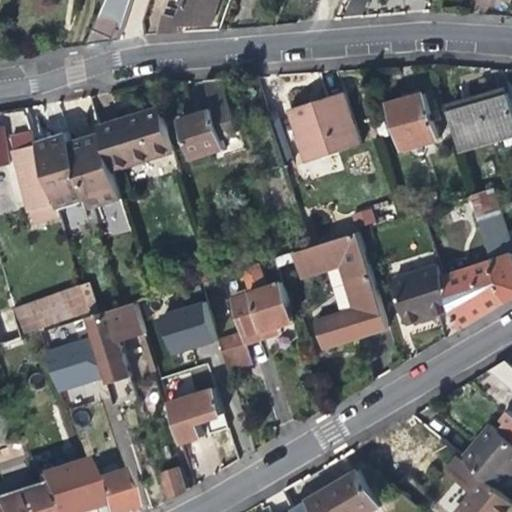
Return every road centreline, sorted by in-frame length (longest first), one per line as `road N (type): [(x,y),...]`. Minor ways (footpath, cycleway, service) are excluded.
road 1 (residential): [(511,36),(423,29),(0,77)]
road 2 (residential): [(195,511),(511,327)]
